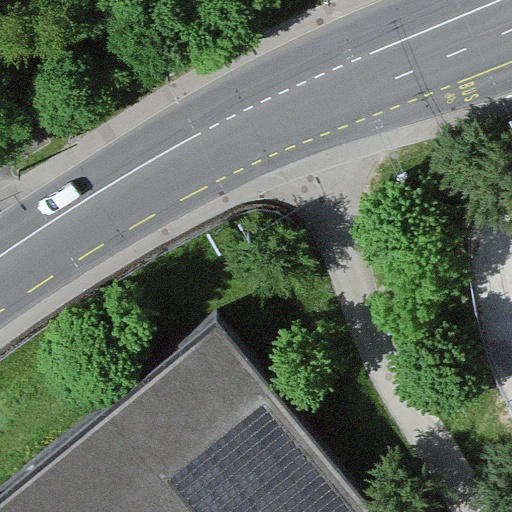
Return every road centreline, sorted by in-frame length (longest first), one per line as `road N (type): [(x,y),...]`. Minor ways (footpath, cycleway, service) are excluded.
road 1 (residential): [(306,90),(394,364),(485,511)]
road 2 (secondary): [(306,90),(111,187),(0,269)]
road 3 (secondary): [(511,12),(306,90)]
